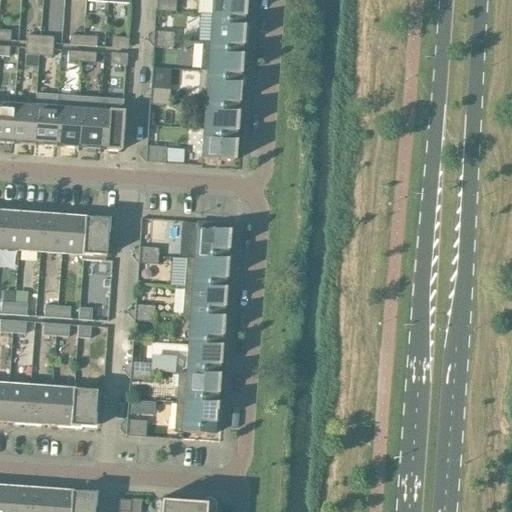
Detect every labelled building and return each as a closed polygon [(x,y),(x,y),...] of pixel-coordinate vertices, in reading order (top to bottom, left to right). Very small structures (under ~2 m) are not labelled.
[(243,18),(243,0),(211,0),(210,15),(243,18)] [(241,46),(243,18),(210,15),(208,44),(241,46)] [(0,30),(0,41),(9,42),(10,32),(0,30)] [(145,38),(147,40),(173,41),(173,33),(153,32),(145,38)] [(38,47),(39,37),(25,36),(25,46),(38,47)] [(82,47),(82,37),(69,36),(68,46),(82,47)] [(38,47),(52,48),(52,38),(39,37),(38,47)] [(82,37),(82,47),(95,48),(96,38),(82,37)] [(126,50),(127,40),(112,39),(111,49),(126,50)] [(172,50),(173,41),(147,40),(145,41),(151,48),(172,50)] [(239,75),(241,46),(208,44),(206,72),(199,72),(239,75)] [(38,57),(38,47),(25,46),(24,56),(38,57)] [(0,47),(0,57),(8,58),(9,48),(0,47)] [(51,58),(52,48),(38,47),(38,57),(51,58)] [(80,63),(81,53),(67,52),(67,62),(80,63)] [(81,53),(80,63),(94,64),(95,54),(81,53)] [(125,66),(125,56),(110,55),(110,65),(125,66)] [(237,104),(239,75),(199,72),(197,101),(237,104)] [(141,96),(142,97),(168,99),(169,91),(148,89),(141,96)] [(31,146),(53,148),(56,97),(35,95),(34,108),(31,146)] [(53,148),(74,149),(78,98),(56,97),(53,148)] [(168,107),(168,99),(142,97),(141,98),(147,105),(168,107)] [(74,149),(96,151),(99,100),(78,98),(74,149)] [(96,151),(118,152),(119,144),(121,123),(122,101),(99,100),(96,151)] [(235,133),(237,104),(197,101),(197,102),(204,102),(202,130),(235,133)] [(0,144),(10,145),(12,106),(0,105),(0,144)] [(31,146),(34,108),(12,106),(10,145),(31,146)] [(232,162),(235,133),(202,130),(200,160),(232,162)] [(164,165),(165,149),(144,147),(137,153),(139,155),(137,156),(143,163),(164,165)] [(0,250),(17,252),(20,215),(0,214),(0,250)] [(38,253),(41,217),(20,215),(17,252),(38,253)] [(60,255),(63,219),(41,217),(38,253),(60,255)] [(81,261),(84,220),(63,219),(60,255),(80,256),(80,261),(81,261)] [(84,220),(81,261),(104,263),(107,222),(84,220)] [(210,232),(210,224),(196,223),(193,259),(186,259),(225,262),(227,233),(210,232)] [(130,254),(131,256),(157,257),(158,249),(137,248),(130,254)] [(157,266),(157,257),(131,256),(130,257),(136,264),(157,266)] [(223,291),(225,262),(186,259),(184,288),(223,291)] [(221,320),(223,291),(184,288),(181,317),(221,320)] [(0,315),(12,316),(13,304),(0,303),(0,304),(0,315)] [(13,304),(12,316),(27,317),(25,317),(26,305),(13,304)] [(126,312),(127,313),(153,315),(153,307),(133,305),(126,312)] [(55,319),(56,307),(43,306),(42,318),(40,318),(55,319)] [(56,307),(55,319),(71,321),(71,320),(68,320),(69,308),(56,307)] [(78,309),(77,321),(92,322),(90,322),(91,310),(78,309)] [(152,323),(153,315),(127,313),(126,314),(132,321),(152,323)] [(219,348),(221,320),(181,317),(189,318),(187,346),(219,348)] [(0,333),(11,334),(12,322),(0,321),(0,333)] [(12,322),(11,334),(24,335),(25,324),(27,324),(27,323),(12,322)] [(54,338),(55,325),(40,324),(40,325),(42,325),(41,337),(54,338)] [(55,325),(54,338),(67,338),(68,327),(70,327),(70,326),(55,325)] [(77,327),(76,339),(89,340),(90,328),(92,328),(77,327)] [(217,377),(219,348),(187,346),(185,374),(177,374),(217,377)] [(123,371),(149,372),(149,364),(129,363),(122,369),(123,371)] [(148,380),(149,372),(123,371),(122,372),(128,379),(148,380)] [(215,406),(217,377),(177,374),(175,403),(215,406)] [(69,428),(72,387),(71,386),(71,391),(50,390),(48,426),(69,428)] [(26,425),(29,388),(7,387),(5,423),(26,425)] [(72,387),(69,428),(92,429),(95,388),(72,387)] [(48,426),(50,390),(29,388),(26,425),(48,426)] [(129,402),(128,414),(136,415),(137,403),(129,402)] [(213,435),(215,406),(175,403),(173,433),(213,435)] [(124,437),(144,438),(145,422),(125,421),(118,427),(119,428),(117,429),(124,437)] [(25,511),(27,491),(6,489),(4,511),(25,511)] [(47,511),(49,492),(27,491),(25,511),(47,511)] [(69,511),(70,494),(49,492),(47,511),(69,511)] [(70,494),(69,511),(92,511),(93,495),(70,494)] [(129,511),(131,501),(118,500),(116,511),(129,511)] [(139,511),(140,501),(131,501),(129,511),(139,511)] [(212,511),(214,508),(213,504),(210,501),(206,501),(202,503),(200,506),(158,503),(157,511),(212,511)]
